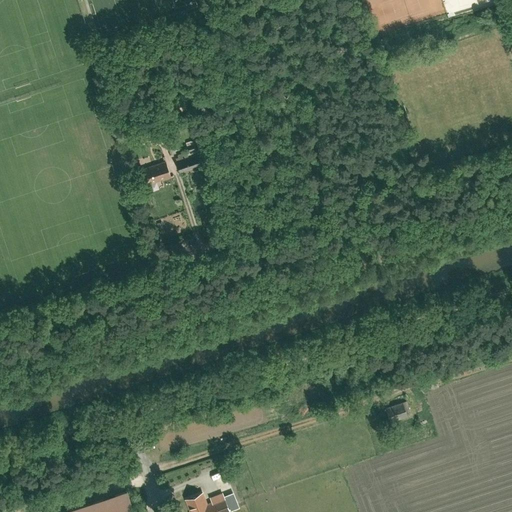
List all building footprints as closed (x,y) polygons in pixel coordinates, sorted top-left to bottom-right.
[(163,141),(163,129),(140,129),(140,141),(163,141)] [(197,150),(173,159),(180,177),(204,168),(197,150)] [(172,175),(165,158),(142,166),(149,184),(172,175)] [(387,408),(390,420),(412,414),(409,402),(387,408)] [(140,511),(135,490),(57,511),(140,511)] [(207,491),(187,498),(191,511),(227,511),(234,510),(228,490),(210,497),(207,491)]
